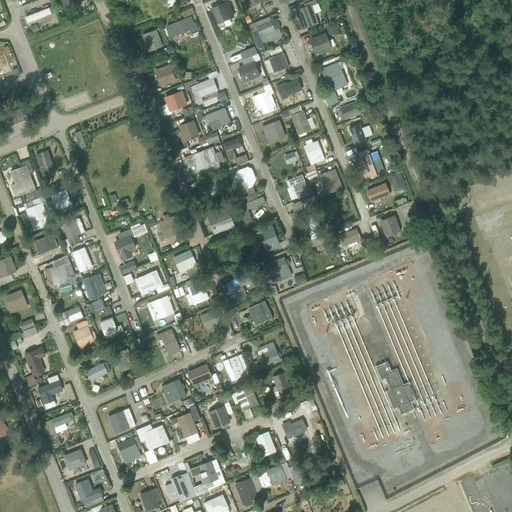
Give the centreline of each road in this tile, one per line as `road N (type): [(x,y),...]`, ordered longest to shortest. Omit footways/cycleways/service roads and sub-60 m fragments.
road 1 (track): [(511,414),(343,0)]
road 2 (unclassified): [(0,343),(66,511)]
road 3 (unclassified): [(383,511),(511,450)]
